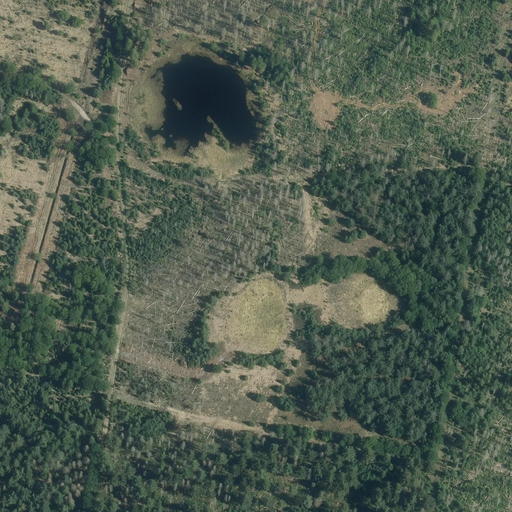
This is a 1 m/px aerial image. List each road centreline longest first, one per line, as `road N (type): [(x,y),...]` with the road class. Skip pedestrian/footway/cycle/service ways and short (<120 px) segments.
road 1 (track): [(130,0),(117,152),(128,282),(92,511)]
road 2 (track): [(0,71),(63,96),(117,152)]
